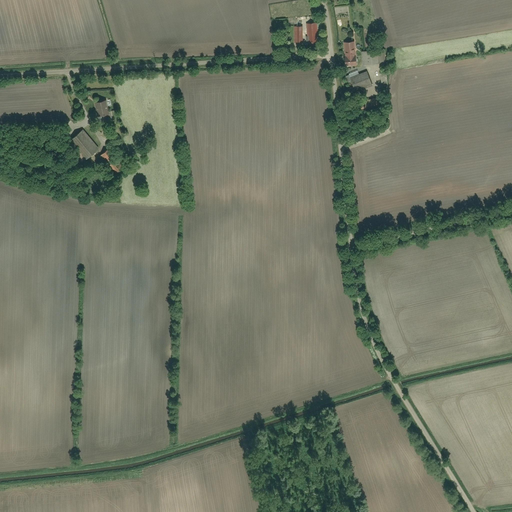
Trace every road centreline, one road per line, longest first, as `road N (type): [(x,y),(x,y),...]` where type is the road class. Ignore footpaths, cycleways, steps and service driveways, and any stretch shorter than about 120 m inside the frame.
road 1 (unclassified): [(0,76),(332,55)]
road 2 (unclassified): [(353,248),(367,337),(472,511)]
road 3 (unclassified): [(332,55),(353,248)]
road 4 (unclassified): [(511,211),(353,248)]
